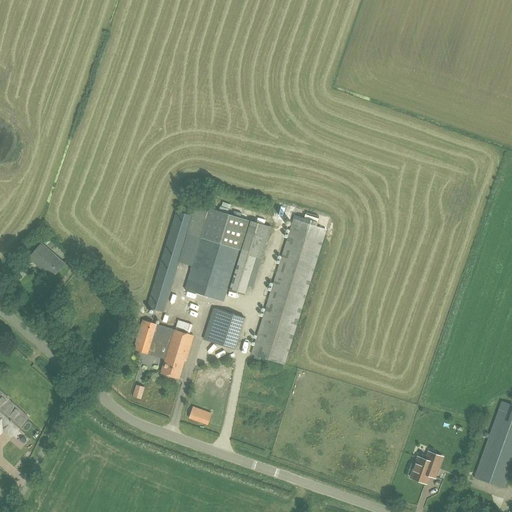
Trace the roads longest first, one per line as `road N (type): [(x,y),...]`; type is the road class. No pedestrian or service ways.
road 1 (unclassified): [(384,511),(134,422),(0,309)]
road 2 (unknown): [(75,374),(10,511)]
